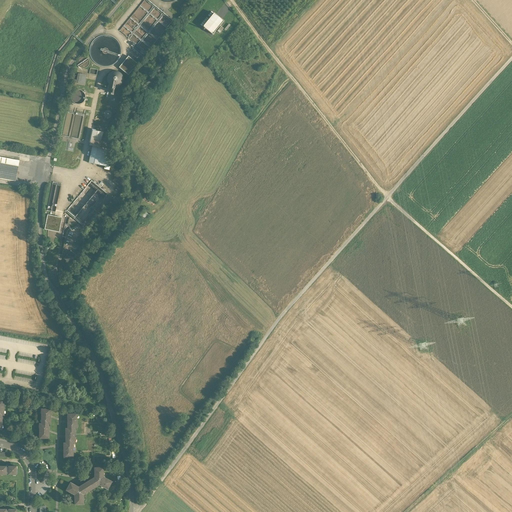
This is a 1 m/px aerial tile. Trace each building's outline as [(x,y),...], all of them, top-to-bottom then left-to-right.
[(145,0),(143,0),(121,29),(137,29),(140,26),(145,29),(145,28),(141,25),(141,22),(144,18),(145,18),(148,13),(158,13),(158,9),(145,0)] [(223,22),(214,14),(203,27),(212,35),(223,22)] [(128,57),(119,68),(128,76),(137,64),(128,57)] [(122,84),(123,80),(122,75),(119,73),(115,71),(111,73),(108,76),(107,80),(108,84),(111,87),(115,88),(119,87),(122,84)] [(86,76),(78,74),(76,83),(84,85),(86,76)] [(83,104),(85,101),(87,101),(88,100),(85,99),(85,98),(85,97),(85,96),(85,95),(84,93),(86,92),(84,91),(83,92),(79,90),(76,91),(73,92),(71,96),(71,99),(72,103),(75,105),(79,105),(83,104)] [(111,117),(112,115),(111,113),(110,111),(108,111),(106,111),(104,113),(104,115),(104,117),(106,118),(108,119),(110,118),(111,117)] [(102,133),(92,131),(90,143),(94,144),(93,147),(98,148),(99,148),(102,133)] [(93,147),(92,147),(89,163),(94,165),(98,148),(93,147)] [(99,148),(98,148),(94,165),(105,167),(106,161),(109,150),(99,148)] [(19,161),(0,157),(0,178),(15,182),(19,161)] [(124,182),(118,176),(114,181),(120,187),(124,182)] [(62,218),(47,215),(44,230),(59,233),(62,218)] [(70,251),(63,259),(66,262),(63,266),(67,270),(78,257),(70,251)] [(50,410),(41,410),(41,424),(39,424),(39,439),(49,439),(48,425),(50,425),(50,410)] [(77,415),(67,415),(67,429),(65,429),(65,444),(63,444),(64,459),(73,459),(73,444),(75,444),(75,429),(77,429),(77,415)] [(6,467),(0,467),(0,475),(6,475),(6,474),(8,474),(8,475),(16,475),(16,467),(8,467),(8,468),(6,468),(6,467)] [(94,478),(78,488),(70,483),(66,491),(74,496),(75,505),(83,505),(83,495),(99,485),(107,490),(111,482),(103,478),(103,468),(94,469),(94,478)]
